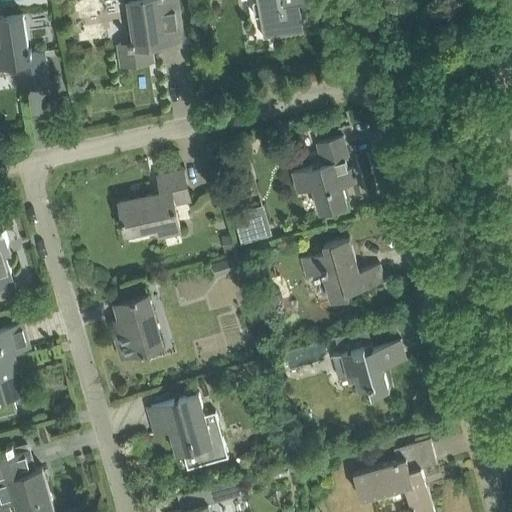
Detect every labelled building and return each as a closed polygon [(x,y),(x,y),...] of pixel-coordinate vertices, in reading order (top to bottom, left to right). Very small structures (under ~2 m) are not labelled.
[(128,0),(135,40),(119,43),(122,64),(155,60),(152,44),(185,39),(178,0),(128,0)] [(254,0),(253,0),(255,16),(270,14),(274,35),(304,30),(299,0),(254,0)] [(0,66),(18,63),(22,87),(38,85),(51,83),(46,50),(33,52),(33,51),(32,48),(29,48),(24,12),(0,15),(0,66)] [(324,162),(294,171),(299,190),(314,186),(321,210),(348,202),(343,184),(357,180),(353,166),(349,167),(346,157),(350,156),(344,134),(318,141),(324,162)] [(153,193),(120,200),(127,231),(158,224),(160,232),(181,228),(176,201),(190,198),(184,169),(159,174),(163,195),(154,197),(153,193)] [(264,204),(234,213),(242,242),(273,233),(264,204)] [(1,211),(0,211),(0,290),(16,286),(4,243),(10,242),(1,211)] [(326,249),(302,256),(308,275),(324,270),(329,269),(333,282),(328,284),(333,300),(350,295),(348,290),(385,279),(381,262),(359,268),(357,261),(350,235),(331,241),(324,242),(326,249)] [(234,254),(213,261),(217,275),(238,268),(234,254)] [(124,329),(116,331),(123,355),(143,349),(144,351),(147,350),(146,348),(163,343),(149,293),(136,296),(116,302),(124,329)] [(23,322),(0,328),(0,415),(18,410),(12,392),(27,388),(26,387),(25,387),(14,349),(30,345),(23,322)] [(340,351),(332,353),(339,376),(349,373),(349,374),(356,372),(360,387),(372,384),(374,392),(391,387),(384,364),(408,357),(402,338),(373,346),(367,326),(335,335),(340,351)] [(171,399),(152,404),(157,423),(168,420),(171,428),(177,452),(184,450),(196,447),(200,464),(219,458),(229,455),(217,410),(206,414),(200,391),(171,399)] [(233,437),(262,432),(257,407),(229,412),(233,437)] [(397,458),(354,470),(361,496),(393,487),(404,483),(411,507),(400,510),(400,511),(436,511),(423,464),(438,460),(431,437),(412,442),(394,447),(397,458)] [(5,448),(0,449),(0,500),(1,504),(17,500),(20,511),(56,511),(43,465),(36,467),(30,446),(16,450),(15,445),(14,443),(8,445),(8,447),(10,452),(7,453),(5,448)] [(183,508),(168,511),(212,511),(209,501),(209,500),(183,508)]
